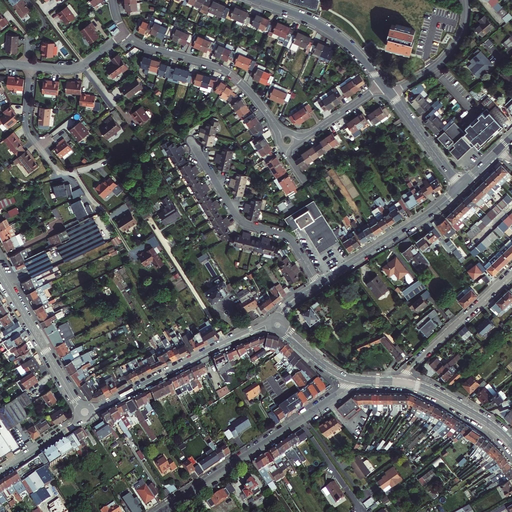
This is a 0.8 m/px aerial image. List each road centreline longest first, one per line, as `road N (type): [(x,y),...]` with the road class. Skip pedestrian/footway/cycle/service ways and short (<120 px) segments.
road 1 (residential): [(162,511),(355,378)]
road 2 (residential): [(317,283),(285,234),(238,219),(189,139)]
road 3 (residential): [(281,134),(228,72),(125,32)]
road 4 (tertiary): [(317,283),(460,186)]
road 5 (residential): [(511,271),(400,382)]
road 6 (residential): [(256,0),(332,31),(383,84)]
road 7 (secondary): [(79,407),(0,273)]
road 8 (residential): [(125,32),(74,68),(0,64)]
road 9 (secondary): [(511,444),(436,393),(400,382)]
road 10 (residential): [(391,94),(448,54),(464,27),(465,0)]
road 11 (secondary): [(204,354),(92,411)]
